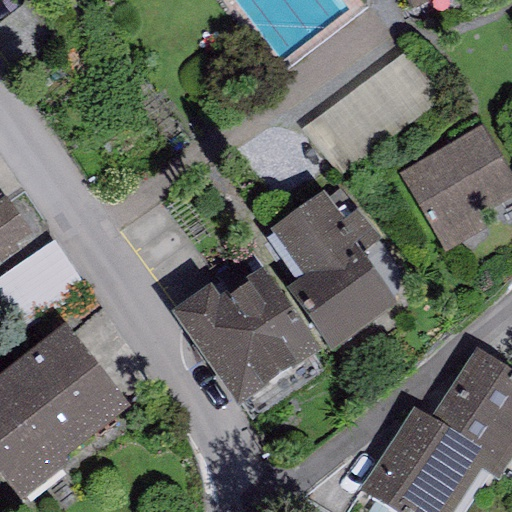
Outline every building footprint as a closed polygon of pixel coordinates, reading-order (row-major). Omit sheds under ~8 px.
[(432,0),(404,0),(412,12),(432,0)] [(511,179),(481,126),(399,173),(439,241),(446,253),(484,230),(477,219),(511,198),(511,179)] [(324,201),(272,238),(305,284),(285,298),(332,362),(397,314),(361,264),(382,249),(359,218),(344,229),(324,201)] [(5,203),(0,205),(0,263),(31,244),(5,203)] [(86,294),(52,245),(0,280),(0,297),(26,335),(86,294)] [(321,364),(255,264),(170,320),(237,420),(321,364)] [(63,333),(0,382),(0,488),(18,511),(19,511),(66,476),(61,469),(128,416),(63,333)] [(511,455),(511,373),(474,349),(428,417),(487,455),(479,467),(497,479),(511,455)] [(487,455),(428,417),(412,407),(359,491),(392,511),(450,511),(479,467),(487,455)]
